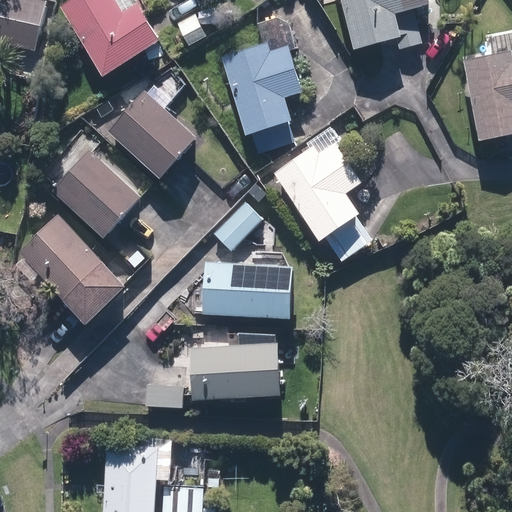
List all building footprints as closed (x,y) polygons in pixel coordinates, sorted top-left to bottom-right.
[(0,32),(44,39),(50,0),(2,0),(0,17),(0,32)] [(125,0),(65,0),(110,66),(157,35),(136,4),(130,8),(125,0)] [(415,0),(349,0),(361,39),(403,27),(408,42),(426,37),(415,0)] [(196,15),(178,24),(189,48),(208,39),(196,15)] [(276,38),(227,54),(249,125),(256,122),(264,145),(302,133),(294,110),(298,109),(293,93),(307,89),(293,45),(279,49),(276,38)] [(511,46),(472,54),(485,128),(511,123),(511,46)] [(196,125),(152,85),(115,125),(159,165),(196,125)] [(371,172),(334,117),(276,168),(333,234),(366,204),(352,188),(371,172)] [(144,187),(98,143),(59,184),(106,228),(144,187)] [(263,221),(245,203),(214,234),(231,252),(263,221)] [(134,276),(63,209),(24,249),(95,316),(134,276)] [(283,257),(212,257),(212,308),(297,309),(297,265),(283,265),(283,257)] [(167,309),(151,293),(124,320),(140,336),(167,309)] [(153,383),(154,399),(197,396),(197,392),(287,386),(284,336),(198,342),(200,379),(153,383)] [(163,511),(166,440),(109,438),(107,511),(163,511)]
